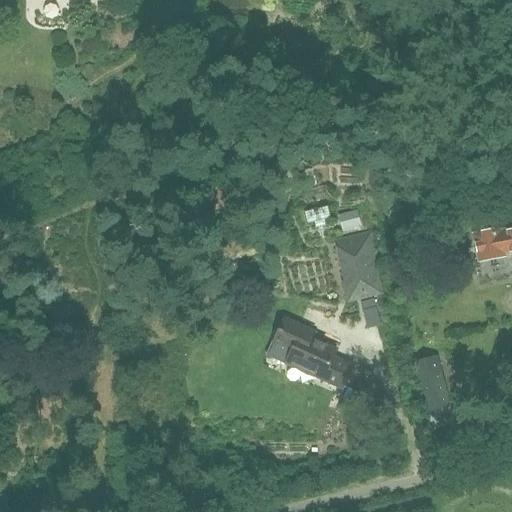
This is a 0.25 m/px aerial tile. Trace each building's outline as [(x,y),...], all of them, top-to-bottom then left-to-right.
[(357,210),(341,214),(346,230),(361,226),(357,210)] [(511,229),(502,232),(502,230),(476,236),(482,262),(508,256),(507,254),(511,253),(511,229)] [(342,264),(350,298),(378,291),(370,257),(342,264)] [(373,299),(360,302),(361,310),(375,307),(373,299)] [(285,319),(269,355),(341,388),(351,365),(332,356),(335,349),(310,338),(313,332),(285,319)] [(437,360),(414,366),(426,412),(450,406),(437,360)]
